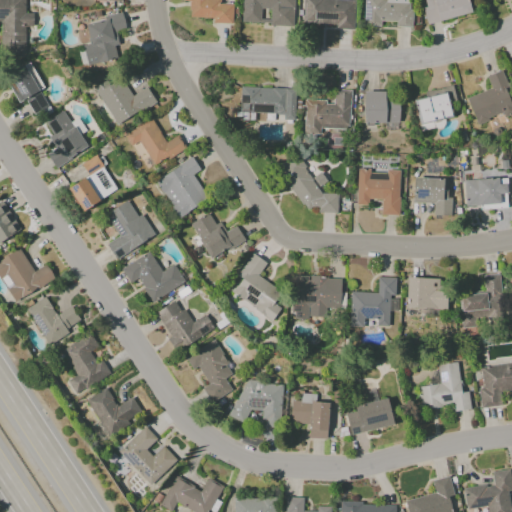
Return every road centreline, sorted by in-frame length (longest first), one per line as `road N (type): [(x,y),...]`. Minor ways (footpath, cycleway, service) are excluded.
road 1 (residential): [(0,138),(194,425),(229,450),(306,473),(361,469),(511,435)]
road 2 (residential): [(161,0),(170,53),(285,232),(314,244),(369,249),(511,238)]
road 3 (residential): [(511,31),(420,60),(170,53)]
road 4 (motorway): [(88,511),(0,376)]
